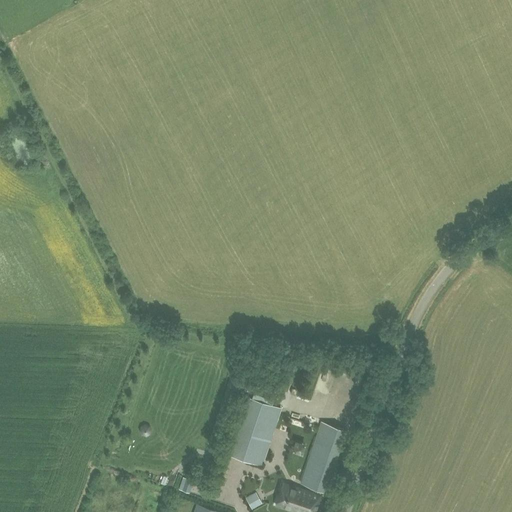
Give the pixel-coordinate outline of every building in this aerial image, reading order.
[(243,373),(241,379),(259,385),(261,380),(243,373)] [(261,465),(280,408),(242,395),(223,452),(261,465)] [(325,491),(346,430),(321,422),(301,483),(325,491)] [(195,490),(197,481),(190,479),(188,489),(195,490)] [(275,504),(299,511),(313,511),(319,495),(282,482),(275,504)] [(252,505),(263,500),(259,490),(248,495),(252,505)] [(222,511),(197,503),(193,511),(222,511)]
